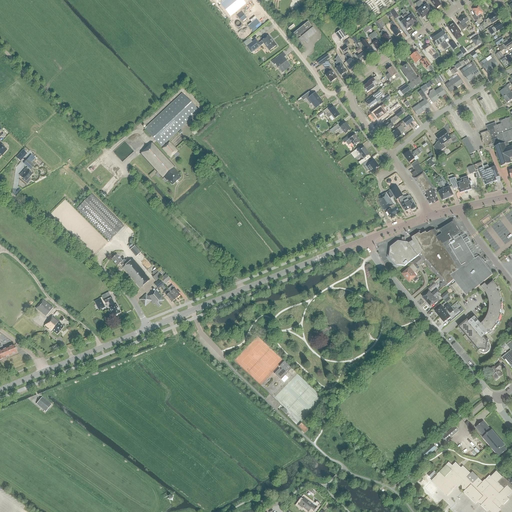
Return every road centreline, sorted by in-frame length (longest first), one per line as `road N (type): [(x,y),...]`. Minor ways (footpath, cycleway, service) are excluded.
road 1 (tertiary): [(147,329),(365,239)]
road 2 (tertiary): [(494,401),(365,239)]
road 3 (unclassified): [(147,329),(120,285),(0,190)]
road 4 (tertiary): [(0,390),(147,329)]
road 5 (residential): [(389,155),(511,67)]
road 6 (residential): [(466,0),(350,88)]
